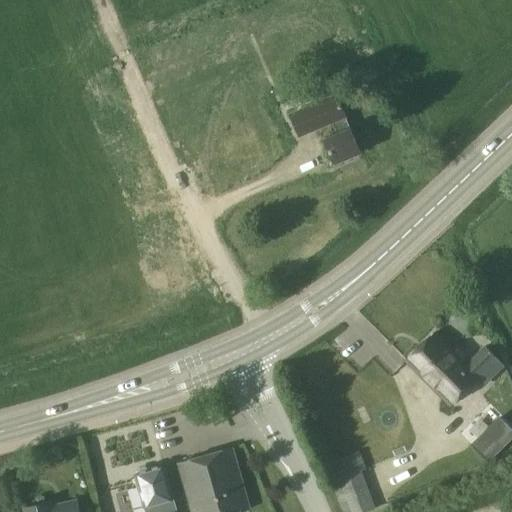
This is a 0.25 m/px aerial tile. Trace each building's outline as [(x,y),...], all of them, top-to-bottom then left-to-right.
[(238,40),(225,11),(151,44),(164,74),(238,40)] [(335,163),(360,152),(336,95),(291,114),(300,136),(334,122),(338,133),(325,139),(335,163)] [(434,332),(406,360),(451,405),(479,377),(477,376),(497,357),(486,347),(467,366),(462,360),(464,358),(464,354),(459,349),(455,349),(453,351),(434,332)] [(490,460),(511,438),(511,430),(499,417),(473,443),(490,460)] [(249,511),(253,511),(251,508),(234,447),(177,463),(191,511),(249,511)] [(345,511),(355,511),(376,505),(362,469),(367,467),(360,448),(326,461),(345,511)] [(146,511),(177,511),(174,498),(166,467),(150,471),(147,468),(140,470),(138,474),(136,475),(144,506),(145,506),(146,511)] [(80,511),(77,500),(53,506),(52,501),(25,507),(26,511),(80,511)]
